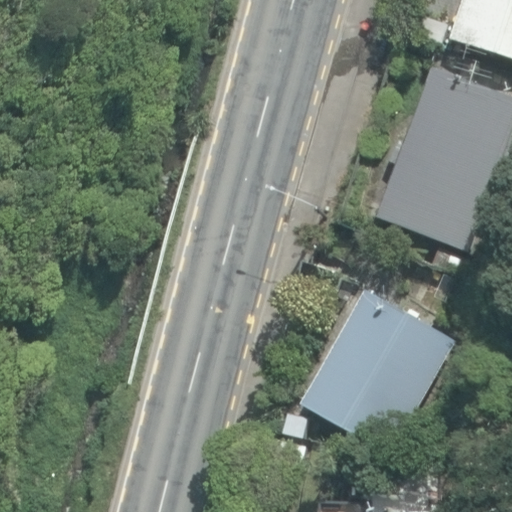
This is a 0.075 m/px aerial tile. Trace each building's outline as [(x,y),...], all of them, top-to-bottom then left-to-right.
[(511,0),(468,0),(455,43),(511,61),(511,0)] [(453,25),(424,16),(418,35),(447,44),(453,25)] [(381,219),(469,252),(503,164),(511,167),(511,96),(437,68),(408,144),(401,142),(394,162),(402,165),(381,219)] [(426,262),(410,302),(443,316),(460,276),(426,262)] [(305,406),(392,455),(457,340),(370,292),(305,406)]
